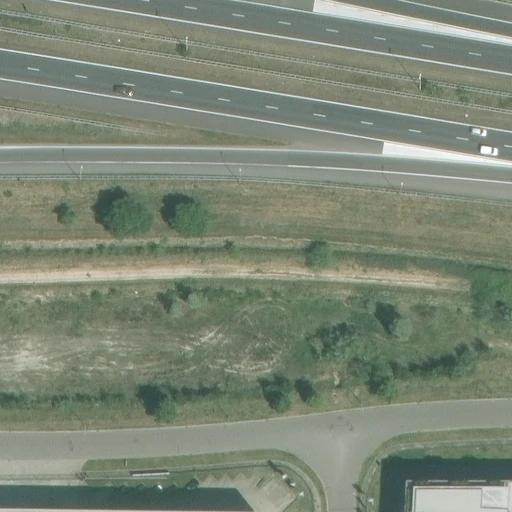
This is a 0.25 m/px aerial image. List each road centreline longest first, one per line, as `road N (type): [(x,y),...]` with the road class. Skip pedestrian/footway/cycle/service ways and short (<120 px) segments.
road 1 (motorway): [(0,65),(511,147)]
road 2 (motorway): [(0,156),(206,155),(511,170)]
road 3 (motorway): [(511,60),(123,0)]
road 4 (residential): [(337,425),(162,442),(0,445)]
road 5 (residential): [(511,412),(337,425)]
road 6 (motorway): [(511,33),(360,0)]
